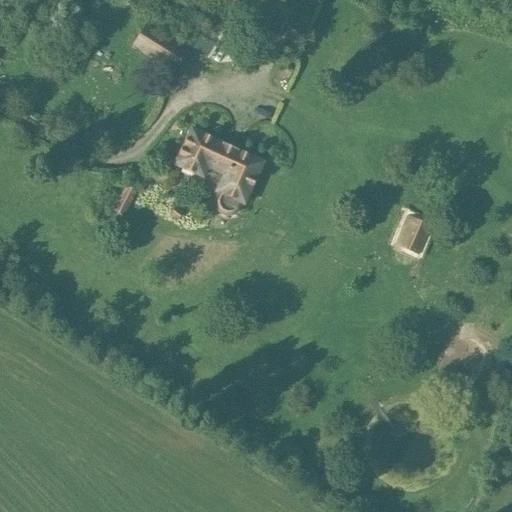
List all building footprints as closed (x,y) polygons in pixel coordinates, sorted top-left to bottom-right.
[(145,28),(134,45),(168,67),(179,50),(145,28)] [(200,29),(191,46),(213,58),(222,40),(200,29)] [(256,95),(251,114),(272,120),(277,101),(256,95)] [(180,155),(174,167),(204,181),(210,168),(224,175),(216,192),(218,192),(216,198),(216,205),(220,210),(226,213),(233,212),(238,209),(240,203),(244,204),(263,162),(233,148),(228,146),(191,129),(180,155)] [(121,181),(108,206),(124,213),(136,188),(121,181)] [(181,212),(175,206),(168,214),(175,220),(181,212)] [(408,218),(396,244),(417,252),(428,227),(408,218)]
